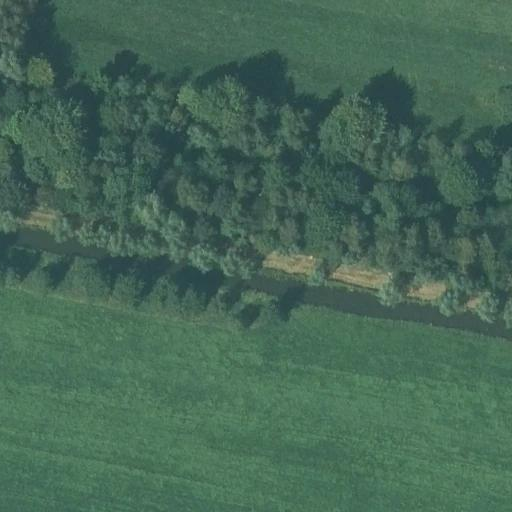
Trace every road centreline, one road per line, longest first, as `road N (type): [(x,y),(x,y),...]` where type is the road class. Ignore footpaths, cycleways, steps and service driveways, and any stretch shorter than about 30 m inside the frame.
road 1 (track): [(0,116),(511,218)]
road 2 (track): [(511,310),(0,212)]
